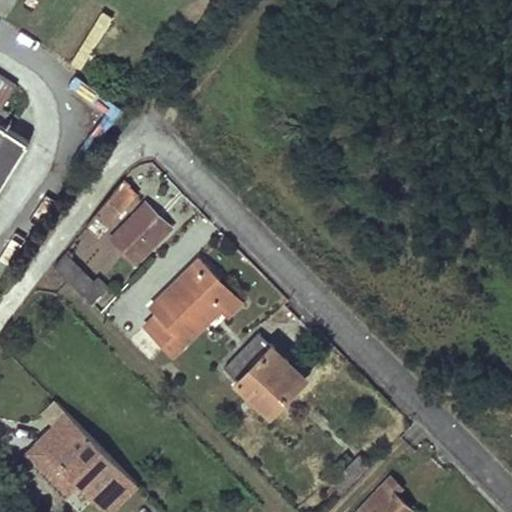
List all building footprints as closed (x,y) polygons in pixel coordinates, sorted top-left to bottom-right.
[(0,190),(30,143),(2,125),(10,114),(2,109),(17,87),(0,75),(0,190)] [(126,180),(89,224),(99,234),(137,191),(126,180)] [(147,202),(112,237),(135,263),(171,227),(147,202)] [(70,248),(55,266),(94,304),(110,287),(99,277),(94,282),(74,262),(79,257),(70,248)] [(178,282),(152,308),(158,314),(186,343),(221,308),(225,304),(210,289),(221,278),(201,258),(183,276),(187,278),(181,284),(178,282)] [(221,278),(210,289),(225,304),(221,308),(228,316),(244,301),(221,278)] [(186,343),(158,314),(145,327),(174,355),(186,343)] [(260,332),(226,368),(272,414),(306,379),(260,332)] [(69,414),(40,441),(109,511),(138,483),(69,414)] [(361,453),(332,483),(341,492),(370,462),(361,453)] [(391,476),(356,511),(406,511),(411,507),(396,492),(402,486),(391,476)]
